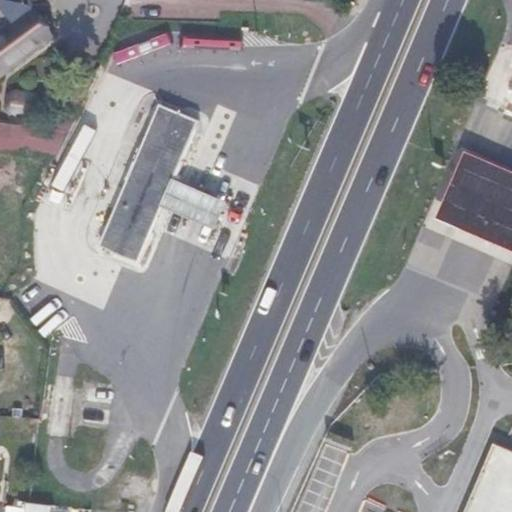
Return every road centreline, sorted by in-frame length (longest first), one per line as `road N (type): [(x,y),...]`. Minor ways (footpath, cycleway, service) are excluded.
road 1 (primary): [(404,0),(186,511)]
road 2 (primary): [(232,511),(448,0)]
